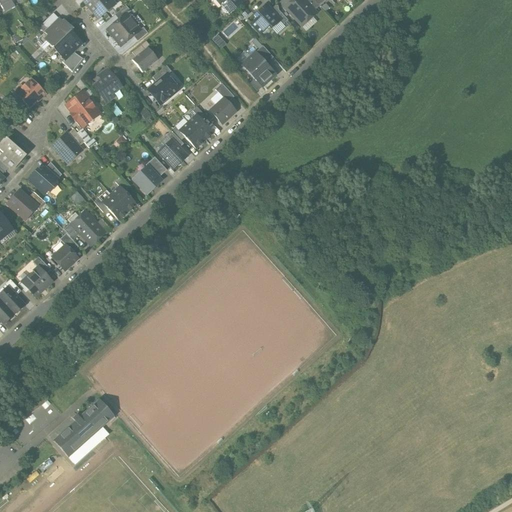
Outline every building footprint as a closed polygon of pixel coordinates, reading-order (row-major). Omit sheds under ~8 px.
[(87,0),(84,3),(98,20),(112,8),(107,2),(109,0),(87,0)] [(242,0),(215,0),(216,0),(221,7),(221,11),(224,15),(229,15),(244,2),(242,0)] [(303,0),(294,0),(285,9),(301,27),(316,14),(314,12),(303,0)] [(314,0),(303,0),(314,12),(320,7),(314,0)] [(114,16),(118,22),(126,15),(127,16),(130,13),(126,7),(114,16)] [(252,7),(243,13),(247,19),(256,12),(252,7)] [(275,7),(270,11),(280,22),(280,23),(283,26),(288,21),(279,12),(278,7),(275,7)] [(267,8),(260,15),(258,13),(254,16),(256,19),(250,25),(260,36),(269,28),(271,31),(280,23),(280,22),(270,11),(267,8)] [(118,22),(107,31),(116,42),(118,41),(122,46),(133,37),(140,32),(139,31),(127,16),(126,15),(118,22)] [(45,32),(49,36),(62,24),(58,19),(45,32)] [(49,36),(45,40),(54,50),(70,34),(72,31),(63,22),(62,24),(49,36)] [(140,32),(133,37),(137,43),(147,34),(143,28),(139,31),(140,32)] [(70,34),(54,50),(65,61),(73,53),(81,45),(70,34)] [(262,47),(255,54),(265,65),(273,59),(262,47)] [(157,61),(147,49),(132,61),(142,73),(157,61)] [(65,61),(62,63),(72,73),(83,60),(73,53),(65,61)] [(265,65),(255,54),(242,66),(262,88),(275,76),(265,65)] [(152,78),(156,84),(166,76),(166,77),(171,73),(166,67),(152,78)] [(99,76),(103,81),(110,75),(107,70),(99,76)] [(103,81),(94,87),(104,100),(107,104),(114,98),(111,95),(120,88),(110,75),(103,81)] [(166,77),(166,76),(156,84),(147,91),(151,96),(150,97),(153,101),(155,100),(160,106),(178,91),(174,86),(175,84),(175,83),(174,82),(174,81),(173,81),(173,80),(172,80),(171,80),(170,80),(169,81),(166,77)] [(20,87),(14,93),(30,109),(44,95),(31,81),(23,89),(20,87)] [(223,100),(227,104),(234,98),(222,85),(215,91),(223,100)] [(83,94),(67,107),(83,127),(87,124),(87,125),(90,125),(92,123),(93,120),(91,118),(97,113),(83,94)] [(223,100),(210,112),(222,125),(235,113),(227,104),(223,100)] [(192,112),(196,116),(202,122),(206,118),(197,108),(192,112)] [(202,122),(196,116),(188,124),(204,142),(213,134),(202,122)] [(204,142),(188,124),(179,132),(185,138),(196,150),(204,142)] [(180,142),(185,138),(179,132),(175,128),(171,132),(180,142)] [(67,135),(79,148),(84,143),(74,130),(67,135)] [(183,145),(180,142),(171,132),(166,137),(171,142),(172,141),(179,149),(183,145)] [(67,135),(52,148),(67,165),(82,152),(79,148),(67,135)] [(24,157),(5,140),(0,145),(0,151),(2,153),(0,154),(0,160),(9,168),(12,171),(24,157)] [(179,149),(172,141),(171,142),(158,154),(173,170),(186,158),(179,149)] [(158,179),(167,171),(154,158),(146,166),(147,168),(148,167),(158,179)] [(9,168),(0,160),(0,169),(4,173),(9,168)] [(61,176),(50,163),(45,169),(57,180),(61,176)] [(158,179),(148,167),(147,168),(133,181),(146,195),(161,182),(158,179)] [(45,169),(40,175),(37,172),(28,181),(44,195),(48,191),(49,193),(56,186),(54,184),(57,180),(45,169)] [(119,188),(125,194),(129,190),(119,179),(115,183),(119,188)] [(125,194),(119,188),(111,196),(127,213),(135,205),(125,194)] [(27,200),(19,192),(8,205),(25,221),(36,208),(27,200)] [(45,204),(33,193),(27,200),(36,208),(39,210),(45,204)] [(127,213),(111,196),(102,204),(108,210),(118,221),(127,213)] [(108,210),(102,204),(98,199),(94,203),(103,214),(108,210)] [(104,234),(85,213),(72,225),(80,234),(91,246),(104,234)] [(0,215),(0,240),(6,235),(4,233),(10,228),(0,215)] [(66,235),(72,241),(80,234),(72,225),(71,225),(63,232),(66,235)] [(66,246),(72,253),(78,248),(72,241),(66,235),(60,240),(66,246)] [(66,246),(52,259),(64,271),(77,259),(72,253),(66,246)] [(38,268),(45,276),(50,271),(38,258),(33,263),(38,268)] [(38,268),(22,283),(35,298),(52,283),(45,276),(38,268)] [(7,288),(8,288),(16,297),(21,292),(10,280),(5,285),(7,288)] [(16,297),(8,288),(7,288),(0,294),(0,300),(14,315),(20,310),(21,310),(23,309),(24,308),(24,307),(24,305),(16,297)] [(14,315),(0,300),(0,321),(3,324),(3,325),(4,325),(5,325),(6,324),(7,324),(7,323),(8,322),(7,321),(14,315)] [(95,403),(79,418),(77,415),(73,419),(75,422),(63,432),(63,433),(53,441),(68,458),(73,454),(69,450),(74,445),(75,447),(100,425),(102,428),(112,419),(108,414),(110,412),(100,400),(96,403),(95,403)]
